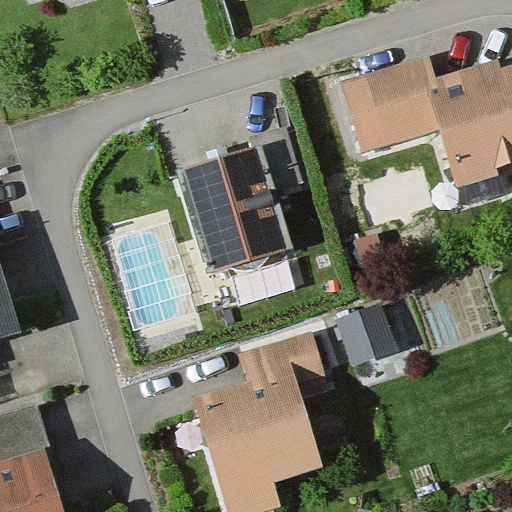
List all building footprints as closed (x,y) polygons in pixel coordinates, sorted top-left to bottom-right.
[(26,0),(29,11),(69,0),(26,0)] [(431,94),(424,70),(358,90),(378,158),(438,140),(455,198),(511,181),(511,79),(498,83),(496,75),(431,94)] [(301,192),(284,143),(260,151),(276,201),(301,192)] [(282,263),(252,164),(181,185),(211,284),(282,263)] [(0,353),(19,348),(0,284),(0,353)] [(393,361),(377,321),(339,336),(355,375),(393,361)] [(326,397),(311,344),(237,365),(246,395),(195,409),(223,511),(279,511),(275,496),(323,483),(300,404),(326,397)] [(34,417),(0,426),(0,459),(43,448),(34,417)] [(0,511),(57,511),(43,464),(0,477),(0,511)]
